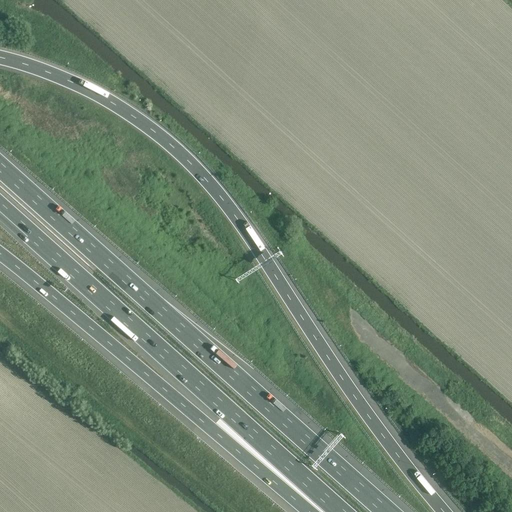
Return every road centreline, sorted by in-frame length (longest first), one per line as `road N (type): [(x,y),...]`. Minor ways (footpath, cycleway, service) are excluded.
road 1 (motorway): [(444,511),(202,177),(94,93),(0,57)]
road 2 (motorway): [(387,511),(0,166)]
road 3 (motorway): [(0,208),(332,511)]
road 4 (motorway): [(0,254),(320,511)]
